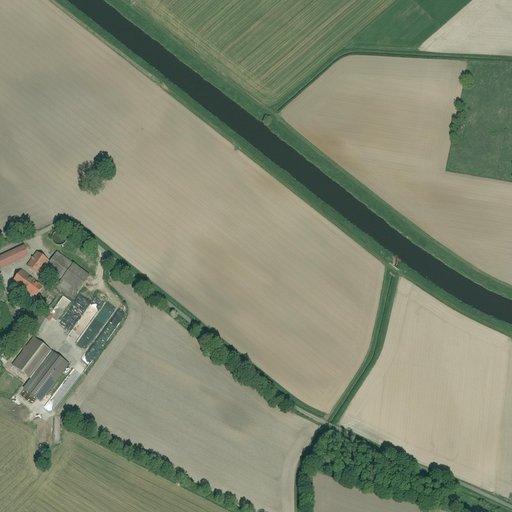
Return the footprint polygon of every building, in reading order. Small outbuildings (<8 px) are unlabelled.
[(0,266),(26,255),(21,244),(0,253),(0,266)] [(47,261),(34,251),(23,265),(37,275),(43,267),(75,291),(87,276),(54,251),(47,261)] [(44,287),(18,269),(8,284),(33,301),(44,287)] [(38,333),(45,321),(35,316),(29,328),(38,333)] [(48,352),(29,337),(9,364),(28,378),(48,352)]
